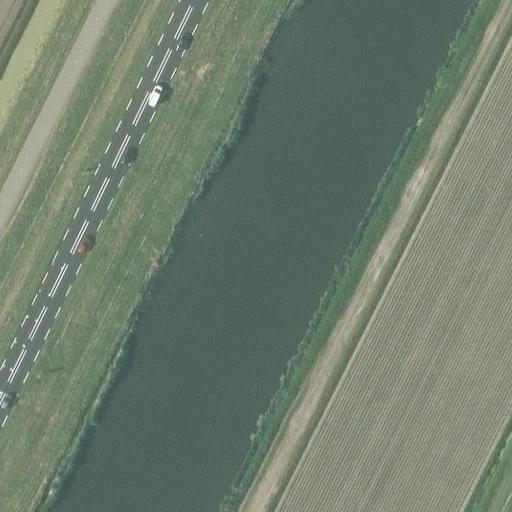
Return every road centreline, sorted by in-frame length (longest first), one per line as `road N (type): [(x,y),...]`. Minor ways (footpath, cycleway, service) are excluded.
road 1 (track): [(506,0),(256,511)]
road 2 (primary): [(0,399),(193,0)]
road 3 (unclassified): [(104,0),(0,209)]
